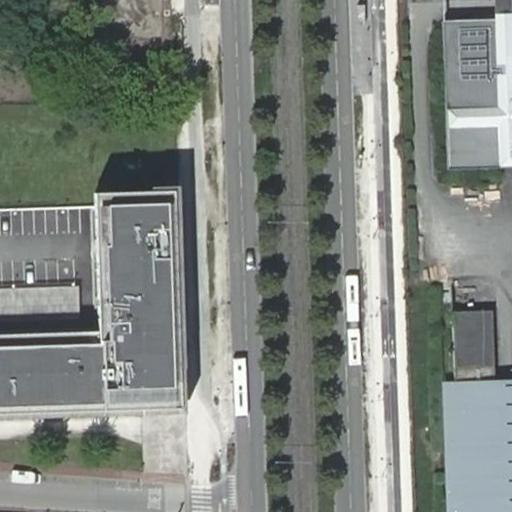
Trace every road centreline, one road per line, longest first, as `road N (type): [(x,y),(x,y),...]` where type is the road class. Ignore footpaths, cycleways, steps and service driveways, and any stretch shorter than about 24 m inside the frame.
road 1 (secondary): [(350,511),(333,0)]
road 2 (secondary): [(234,0),(251,502)]
road 3 (residential): [(0,487),(251,502)]
